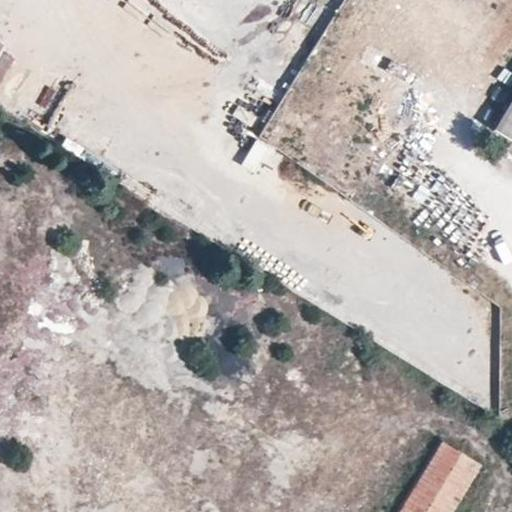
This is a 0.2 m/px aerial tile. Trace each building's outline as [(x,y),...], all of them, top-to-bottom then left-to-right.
[(511,142),(511,102),(494,132),(511,142)] [(205,128),(195,145),(247,175),(257,158),(205,128)] [(418,255),(401,272),(417,286),(433,270),(418,255)] [(444,313),(431,336),(464,355),(477,332),(444,313)] [(419,368),(426,356),(402,342),(394,352),(419,368)] [(399,511),(449,511),(481,461),(445,439),(399,511)]
